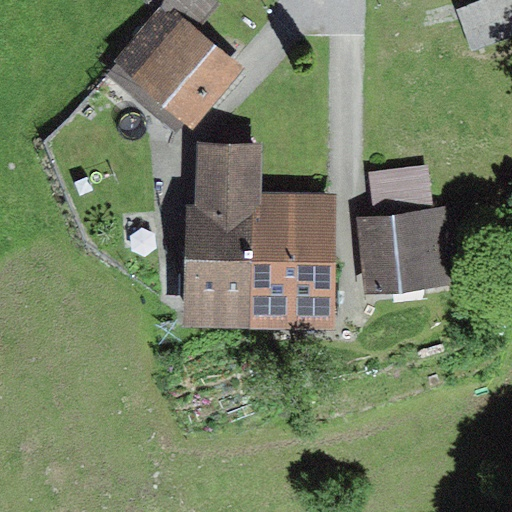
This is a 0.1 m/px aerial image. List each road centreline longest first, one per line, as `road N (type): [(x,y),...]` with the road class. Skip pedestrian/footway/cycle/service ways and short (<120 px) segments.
road 1 (track): [(353,312),(339,0)]
road 2 (track): [(170,226),(175,159),(309,0)]
